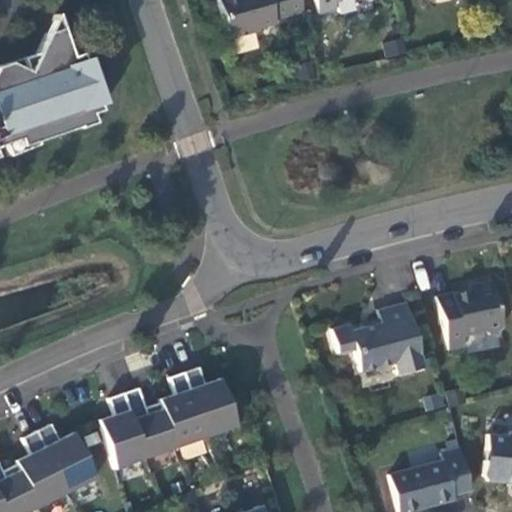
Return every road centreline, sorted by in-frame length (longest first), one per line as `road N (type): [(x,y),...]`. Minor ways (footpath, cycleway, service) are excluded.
road 1 (residential): [(142,0),(236,270)]
road 2 (residential): [(236,270),(511,209)]
road 3 (residential): [(236,270),(194,296),(0,378)]
